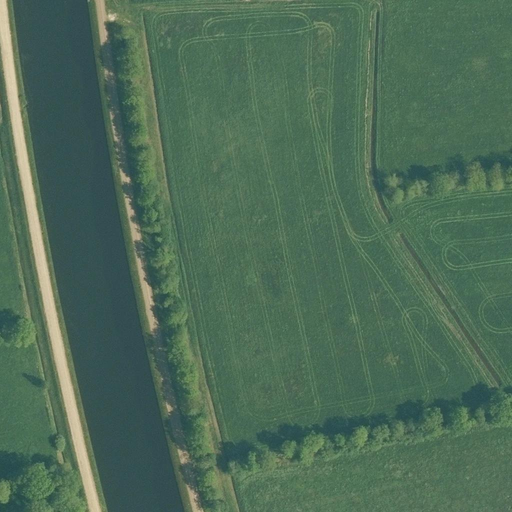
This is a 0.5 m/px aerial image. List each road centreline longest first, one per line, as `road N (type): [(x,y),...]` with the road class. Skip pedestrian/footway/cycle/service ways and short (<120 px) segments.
road 1 (track): [(99,0),(142,275),(197,511)]
road 2 (track): [(95,511),(27,186),(1,0)]
